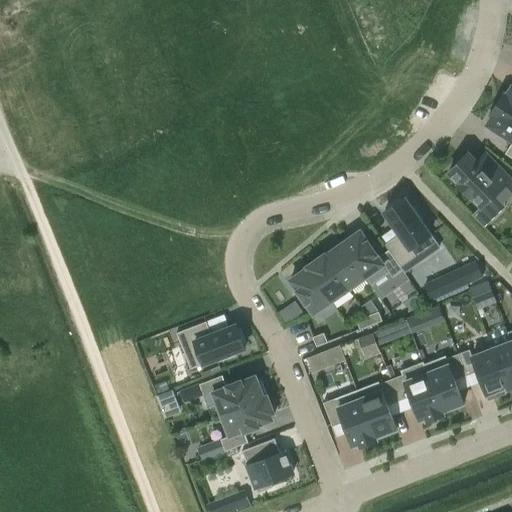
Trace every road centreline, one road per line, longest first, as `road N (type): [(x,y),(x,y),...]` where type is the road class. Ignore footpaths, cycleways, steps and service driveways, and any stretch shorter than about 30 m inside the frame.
road 1 (residential): [(490,0),(466,86),(413,152),(361,187),(264,218),(239,247),(243,290),(281,356),(336,502)]
road 2 (residential): [(336,502),(511,433)]
